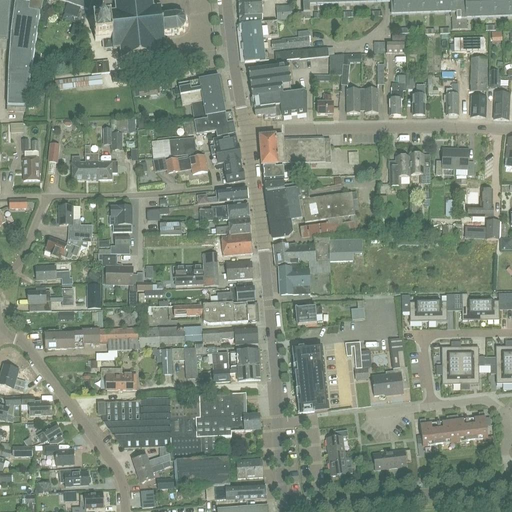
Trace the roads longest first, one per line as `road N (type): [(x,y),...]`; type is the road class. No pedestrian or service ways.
road 1 (residential): [(288,506),(253,184)]
road 2 (residential): [(511,130),(244,129)]
road 3 (residential): [(288,506),(470,489),(511,473)]
road 4 (residential): [(124,511),(114,467),(24,345),(0,334)]
road 5 (residential): [(136,195),(46,197),(19,261),(0,276)]
road 6 (residential): [(431,407),(422,334),(511,333)]
road 7 (residential): [(511,467),(504,416),(485,400),(431,407)]
road 8 (residential): [(244,129),(226,0)]
